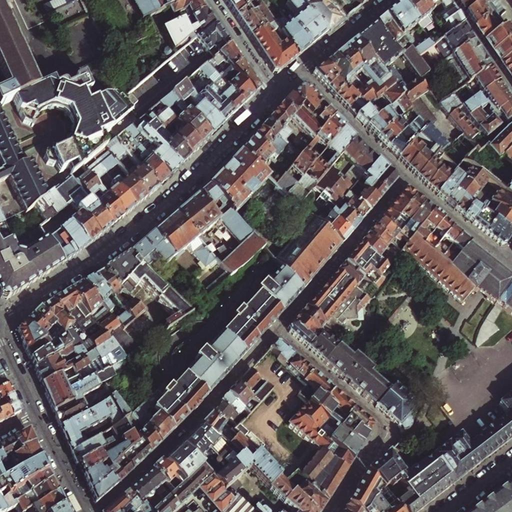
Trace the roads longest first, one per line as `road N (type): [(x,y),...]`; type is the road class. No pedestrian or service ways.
road 1 (residential): [(273,95),(135,230),(0,321)]
road 2 (residential): [(96,511),(276,331)]
road 3 (residential): [(276,331),(386,429),(331,511)]
road 4 (residential): [(276,331),(405,180)]
road 5 (residential): [(405,180),(298,73)]
road 6 (residential): [(511,265),(405,180)]
